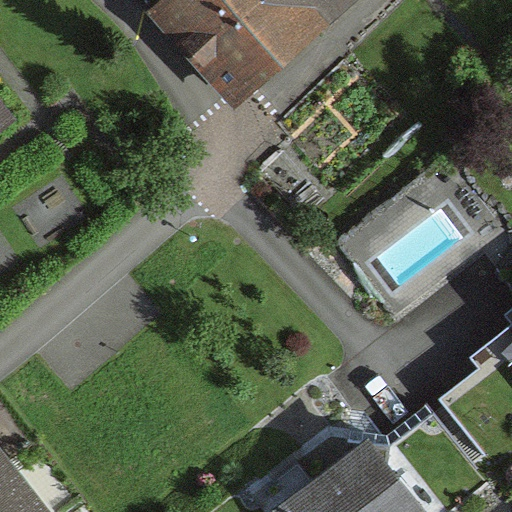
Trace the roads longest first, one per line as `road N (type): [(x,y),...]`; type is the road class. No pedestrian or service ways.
road 1 (residential): [(0,342),(235,144)]
road 2 (residential): [(235,144),(385,0)]
road 3 (residential): [(235,144),(148,32),(113,0)]
